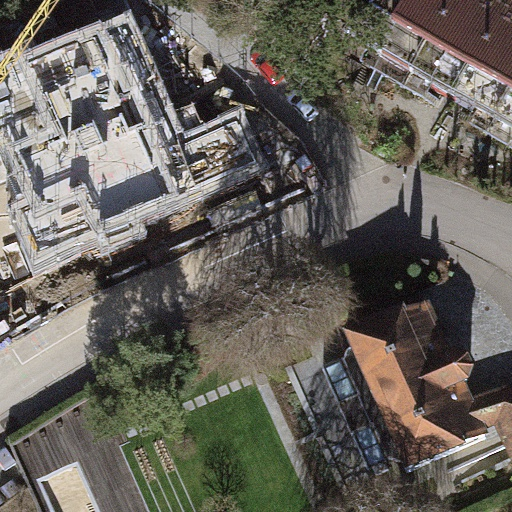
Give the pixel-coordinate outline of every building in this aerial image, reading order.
[(448,0),(393,0),(362,53),(404,77),(448,0)] [(506,0),(448,0),(404,77),(446,103),(506,0)] [(511,91),(511,0),(506,0),(446,103),(490,128),(511,91)] [(121,22),(10,74),(91,248),(204,195),(182,148),(198,141),(161,61),(143,70),(121,22)] [(511,91),(490,128),(511,141),(511,91)] [(422,301),(336,341),(401,482),(493,440),(511,480),(511,479),(511,385),(470,405),(422,301)]
